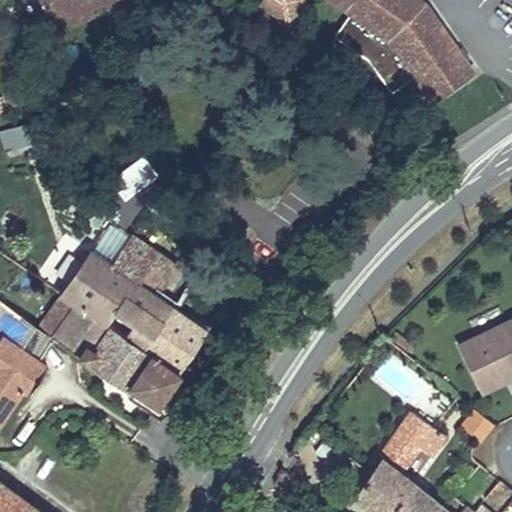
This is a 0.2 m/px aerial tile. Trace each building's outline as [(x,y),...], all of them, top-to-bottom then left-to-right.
[(39,0),(48,18),(88,1),(91,8),(107,0),(39,0)] [(300,0),(260,0),(288,19),(300,0)] [(334,0),(350,10),(334,34),(369,56),(390,90),(414,74),(427,93),(438,87),(442,92),(462,78),(457,73),(460,62),(464,59),(431,11),(421,17),(408,3),(410,0),(334,0)] [(88,1),(66,11),(73,26),(95,16),(91,8),(88,1)] [(8,147),(27,141),(21,123),(1,130),(8,147)] [(87,253),(57,294),(60,296),(52,305),(68,315),(53,337),(127,390),(129,387),(156,405),(178,375),(175,372),(202,332),(152,297),(172,267),(127,236),(106,267),(87,253)] [(0,334),(37,359),(53,337),(68,315),(52,305),(37,327),(0,301),(0,334)] [(479,389),(500,379),(499,376),(511,369),(511,316),(458,342),(479,389)] [(0,419),(22,387),(29,392),(46,365),(37,359),(0,334),(0,419)] [(490,421),(473,407),(459,424),(476,439),(490,421)] [(410,412),(353,492),(377,511),(473,511),(474,511),(465,505),(459,511),(446,511),(397,472),(432,427),(410,412)] [(501,479),(487,496),(495,503),(510,487),(501,479)] [(0,511),(13,511),(0,502),(0,485),(2,483),(0,481),(0,511)] [(43,511),(2,483),(0,485),(0,502),(13,511),(43,511)] [(495,511),(482,502),(474,511),(473,511),(495,511)]
